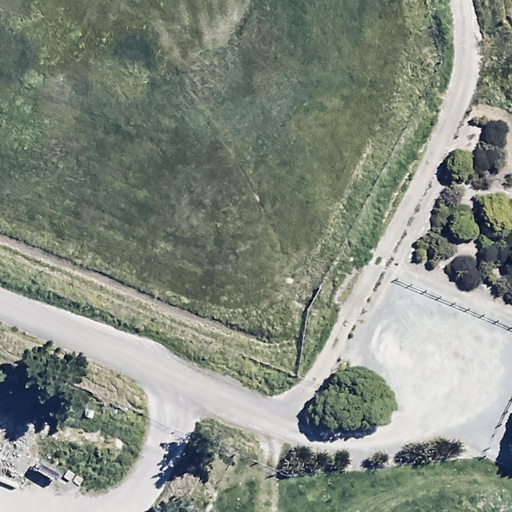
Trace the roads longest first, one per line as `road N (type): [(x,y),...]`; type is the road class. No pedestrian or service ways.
road 1 (track): [(260,435),(461,76),(444,0)]
road 2 (unclassified): [(0,326),(260,435)]
